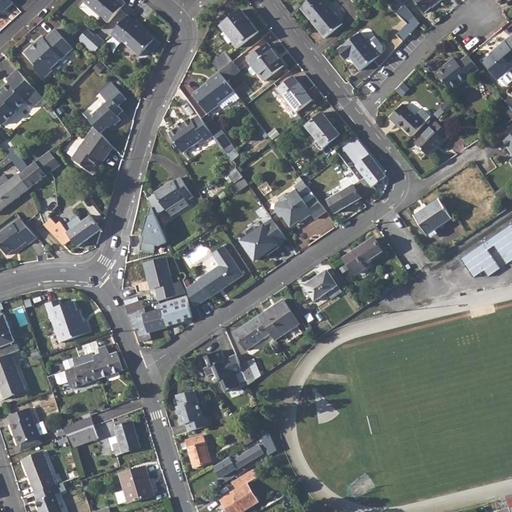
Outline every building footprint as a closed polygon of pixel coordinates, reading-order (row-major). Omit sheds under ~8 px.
[(0,0),(0,10),(1,10),(0,8),(0,7),(3,5),(6,8),(12,2),(11,0),(0,0)] [(82,0),(83,0),(108,22),(125,3),(121,0),(82,0)] [(323,0),(307,0),(300,7),(326,38),(343,23),(324,0),(323,0)] [(413,0),(424,13),(439,0),(443,0),(444,0),(413,0)] [(396,35),(403,41),(420,23),(405,4),(397,12),(407,23),(396,35)] [(221,7),(216,17),(221,24),(220,25),(239,49),(260,32),(242,9),(230,18),(221,7)] [(128,15),(110,35),(120,44),(122,42),(139,56),(155,39),(148,33),(142,28),(144,27),(136,20),(134,21),(128,15)] [(32,46),(25,52),(37,65),(37,71),(44,79),(54,70),(52,68),(74,49),(56,29),(45,39),(42,37),(35,43),(36,44),(33,47),(32,46)] [(87,30),(77,40),(93,53),(104,42),(96,34),(94,36),(87,30)] [(361,32),(337,49),(346,60),(350,58),(360,71),(379,55),(361,32)] [(511,34),(492,51),(492,52),(482,61),(502,85),(505,85),(511,79),(511,77),(511,75),(507,70),(511,66),(511,34)] [(268,43),(247,59),(252,66),(249,68),(249,70),(252,74),(254,75),(257,72),(264,81),(286,65),(268,43)] [(226,52),(213,62),(220,70),(221,71),(234,61),(226,52)] [(468,55),(467,54),(458,62),(453,56),(446,62),(447,64),(437,72),(451,90),(478,68),(468,55)] [(234,61),(221,71),(228,82),(242,71),(234,61)] [(38,92),(17,69),(6,79),(9,82),(0,89),(0,94),(1,96),(0,96),(0,119),(3,124),(16,112),(14,110),(26,99),(28,101),(38,92)] [(221,71),(220,70),(211,76),(213,78),(194,92),(210,112),(220,104),(219,102),(235,90),(228,82),(221,71)] [(295,77),(279,89),(297,113),(313,100),(295,77)] [(107,101),(89,118),(95,125),(101,132),(112,122),(115,125),(121,119),(118,116),(123,110),(119,105),(127,98),(111,82),(100,93),(107,101)] [(398,121),(412,135),(424,123),(431,116),(424,110),(421,110),(416,116),(403,103),(390,117),(396,123),(398,121)] [(323,112),(306,126),(324,149),(341,135),(323,112)] [(180,127),(179,125),(169,132),(183,152),(204,137),(206,140),(213,135),(198,114),(192,119),(190,117),(183,122),(185,124),(180,127)] [(436,121),(415,143),(428,154),(448,133),(436,121)] [(101,132),(95,125),(72,158),(92,171),(99,160),(101,156),(105,159),(114,146),(101,132)] [(222,129),(213,135),(227,153),(235,147),(222,129)] [(511,133),(503,140),(511,153),(511,154),(511,158),(511,159),(510,160),(511,163),(511,133)] [(279,136),(273,141),(276,145),(283,140),(279,136)] [(356,137),(343,148),(366,177),(374,187),(387,176),(356,137)] [(285,143),(279,147),(283,154),(289,149),(285,143)] [(21,173),(17,176),(28,190),(61,166),(50,151),(28,167),(21,173)] [(0,162),(3,167),(12,161),(9,156),(0,162)] [(24,162),(17,168),(21,173),(28,167),(24,162)] [(237,168),(228,174),(234,183),(243,177),(237,168)] [(0,212),(28,190),(17,176),(10,181),(5,175),(0,179),(0,212)] [(366,177),(360,181),(328,200),(335,214),(376,190),(374,187),(366,177)] [(174,180),(155,193),(156,194),(148,199),(151,206),(156,217),(166,210),(171,217),(189,205),(186,201),(193,197),(181,178),(175,182),(174,180)] [(302,187),(298,190),(289,197),(286,194),(279,199),(281,203),(278,205),(277,212),(283,220),(286,217),(292,225),(297,225),(302,222),(302,221),(304,219),(306,221),(313,216),(317,221),(328,212),(304,181),(299,184),(302,187)] [(500,197),(503,202),(508,199),(511,197),(508,191),(500,197)] [(508,199),(503,202),(505,205),(511,200),(511,197),(508,199)] [(439,199),(415,216),(427,234),(452,218),(439,199)] [(156,217),(151,206),(149,208),(139,250),(153,253),(155,247),(166,243),(156,217)] [(51,219),(44,225),(54,237),(63,247),(72,240),(78,248),(101,231),(90,216),(82,221),(78,216),(64,226),(61,222),(58,224),(51,219)] [(20,218),(0,233),(0,244),(7,254),(20,245),(20,246),(27,241),(29,244),(36,238),(20,218)] [(288,240),(273,219),(264,225),(265,226),(258,231),(255,227),(247,232),(250,237),(243,241),(256,261),(267,253),(268,255),(280,247),(279,246),(288,240)] [(511,226),(510,224),(460,258),(473,276),(483,269),(488,275),(500,267),(487,249),(493,244),(506,263),(511,258),(511,226)] [(375,237),(344,259),(356,276),(367,269),(365,266),(386,252),(375,237)] [(220,266),(199,280),(199,281),(187,289),(195,308),(210,298),(244,276),(224,247),(212,255),(220,266)] [(155,289),(157,296),(159,301),(159,302),(186,293),(180,282),(174,284),(167,257),(143,264),(150,291),(155,289)] [(328,270),(304,286),(315,301),(338,285),(328,270)] [(137,297),(124,301),(125,306),(139,302),(137,297)] [(186,297),(160,304),(167,328),(185,322),(185,320),(192,318),(186,297)] [(284,299),(259,316),(271,334),(276,341),(301,323),(284,299)] [(48,305),(57,332),(61,331),(64,342),(91,332),(87,322),(84,323),(83,324),(81,320),(83,319),(79,311),(77,311),(74,301),(62,306),(59,300),(48,305)] [(139,302),(125,306),(134,331),(137,330),(140,342),(151,339),(150,334),(167,328),(160,304),(159,302),(159,301),(144,305),(142,301),(139,302)] [(0,348),(16,343),(5,315),(0,316),(0,348)] [(271,334),(259,316),(234,333),(246,351),(271,334)] [(16,343),(0,348),(0,351),(3,357),(11,354),(19,351),(16,343)] [(74,355),(78,367),(93,361),(96,360),(94,355),(91,349),(74,355)] [(211,367),(217,380),(241,366),(236,354),(225,359),(221,350),(204,357),(208,368),(211,367)] [(103,352),(94,355),(96,360),(105,357),(103,352)] [(96,360),(93,361),(99,378),(123,370),(117,353),(105,357),(96,360)] [(3,357),(0,358),(0,385),(6,400),(26,392),(11,354),(3,357)] [(78,367),(56,375),(57,382),(62,384),(69,381),(72,388),(99,378),(93,361),(78,367)] [(241,366),(217,380),(217,382),(220,381),(225,392),(241,386),(237,375),(244,372),(241,366)] [(186,423),(189,431),(213,424),(210,415),(203,418),(195,392),(176,395),(178,402),(180,401),(181,405),(177,406),(183,424),(186,423)] [(11,424),(19,445),(41,436),(30,408),(9,417),(12,423),(11,424)] [(69,424),(64,425),(67,434),(68,436),(94,425),(91,418),(70,426),(69,424)] [(117,435),(108,438),(112,451),(115,451),(116,456),(141,448),(133,422),(115,428),(117,435)] [(94,425),(68,436),(72,449),(99,439),(94,425)] [(262,428),(244,438),(248,444),(266,434),(262,428)] [(269,432),(261,438),(269,455),(277,451),(269,432)] [(203,435),(185,440),(194,469),(211,464),(203,435)] [(41,436),(19,445),(22,452),(43,443),(41,436)] [(229,457),(214,467),(220,478),(236,468),(236,470),(264,453),(259,445),(232,461),(229,457)] [(23,460),(36,493),(57,485),(44,452),(23,460)] [(146,467),(120,475),(129,503),(155,495),(146,467)] [(237,490),(220,500),(227,511),(244,511),(259,503),(248,484),(258,478),(254,470),(233,482),(237,490)] [(64,482),(57,485),(60,493),(67,490),(64,482)] [(57,485),(36,493),(39,500),(36,501),(40,511),(63,511),(56,495),(60,493),(57,485)]
